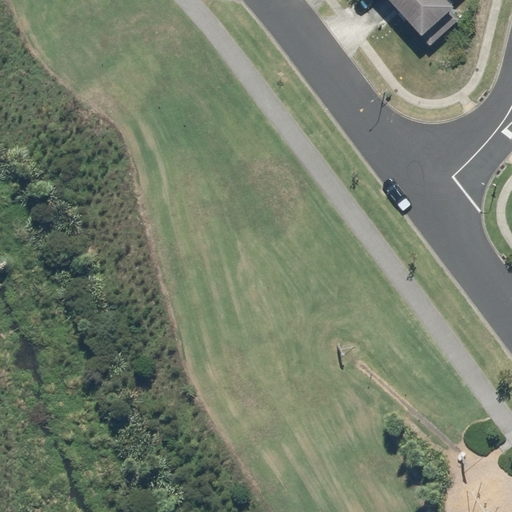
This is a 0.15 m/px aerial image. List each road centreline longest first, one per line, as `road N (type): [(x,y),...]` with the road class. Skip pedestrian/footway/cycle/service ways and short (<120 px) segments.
road 1 (residential): [(282,0),(426,190)]
road 2 (residential): [(426,190),(511,303)]
road 3 (residential): [(511,94),(488,136),(426,190)]
